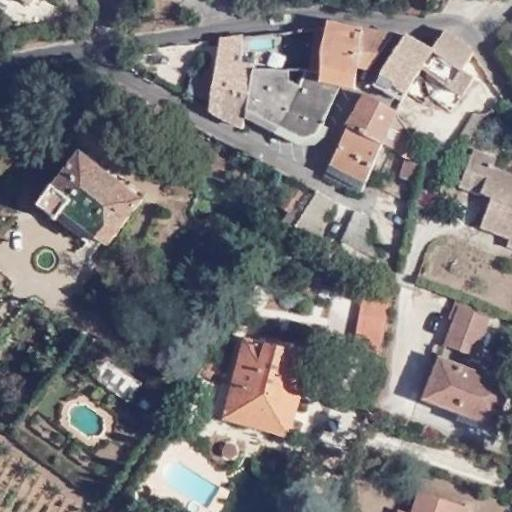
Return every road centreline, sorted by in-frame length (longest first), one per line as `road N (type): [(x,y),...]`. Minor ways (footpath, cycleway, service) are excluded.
road 1 (residential): [(409,22),(303,171),(82,41)]
road 2 (residential): [(409,22),(234,24),(82,41)]
road 3 (unknown): [(423,222),(303,171)]
